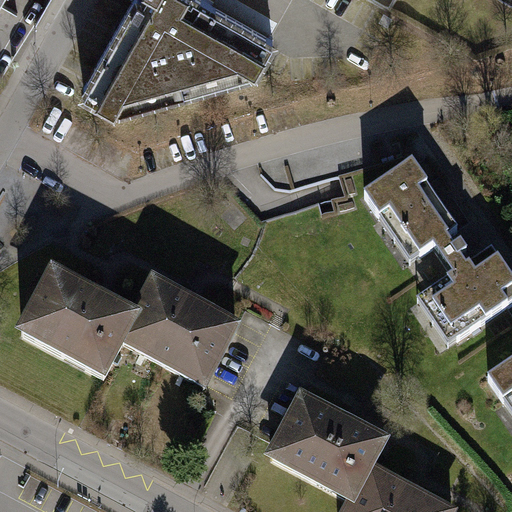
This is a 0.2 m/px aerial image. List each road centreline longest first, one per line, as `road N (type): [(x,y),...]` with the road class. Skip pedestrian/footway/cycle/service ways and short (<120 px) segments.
road 1 (residential): [(3,135),(112,201),(306,138),(439,110)]
road 2 (residential): [(181,511),(0,415)]
road 3 (residential): [(80,0),(3,135)]
